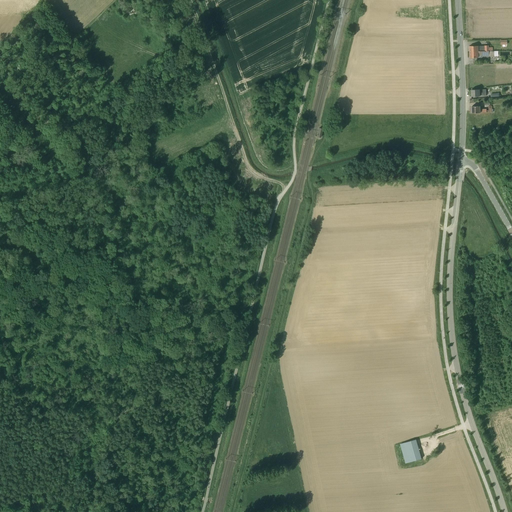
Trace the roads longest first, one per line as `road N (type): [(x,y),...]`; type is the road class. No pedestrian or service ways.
road 1 (unclassified): [(202,511),(274,210),(295,171),(294,134),(328,0)]
road 2 (track): [(229,511),(309,214),(309,164),(359,0)]
road 3 (tertiary): [(503,511),(461,389),(449,319),(461,160)]
road 4 (tertiary): [(461,160),(457,0)]
